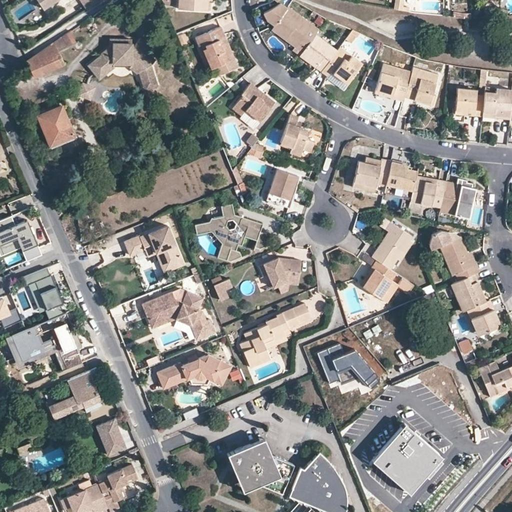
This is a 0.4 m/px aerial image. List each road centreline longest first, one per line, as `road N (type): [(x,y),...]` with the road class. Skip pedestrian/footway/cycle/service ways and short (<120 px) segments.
road 1 (residential): [(177,508),(64,250)]
road 2 (residential): [(242,0),(274,72),(346,119)]
road 3 (residential): [(64,250),(0,101)]
road 4 (residential): [(346,119),(410,144),(501,156)]
road 5 (unknown): [(51,219),(106,196),(71,117)]
